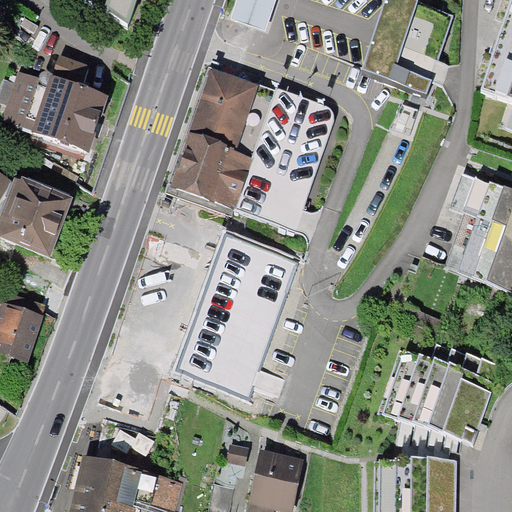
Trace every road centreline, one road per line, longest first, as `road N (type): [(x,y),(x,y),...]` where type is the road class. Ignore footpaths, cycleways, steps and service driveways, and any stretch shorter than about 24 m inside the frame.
road 1 (residential): [(179,36),(351,102),(359,140),(311,278),(316,298),(346,311),(400,250),(457,139),(471,0)]
road 2 (primary): [(8,511),(179,36)]
